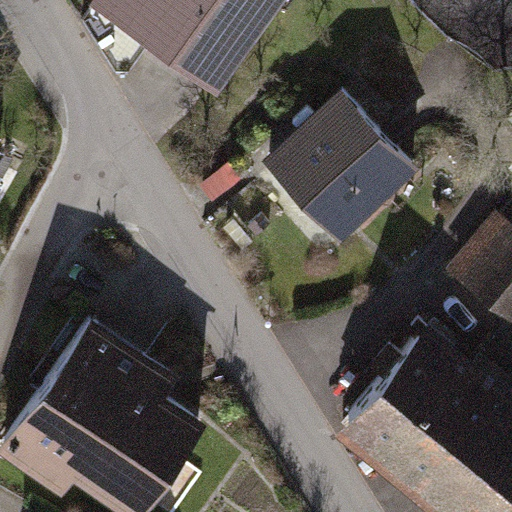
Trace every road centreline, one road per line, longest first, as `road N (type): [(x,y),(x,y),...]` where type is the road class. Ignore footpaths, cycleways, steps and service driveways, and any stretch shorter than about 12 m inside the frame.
road 1 (residential): [(120,129),(351,511)]
road 2 (residential): [(120,129),(0,334)]
road 3 (residential): [(60,0),(120,129)]
